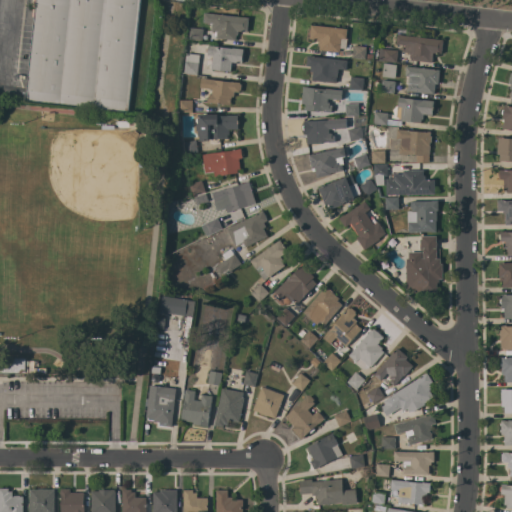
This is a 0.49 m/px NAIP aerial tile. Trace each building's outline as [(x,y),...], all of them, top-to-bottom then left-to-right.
[(140,0),(128,113),(25,101),(35,17),(32,16),(33,0),(140,0)] [(249,17),(247,31),(238,30),(237,35),(236,35),(235,40),(215,38),(216,36),(210,36),(213,13),(249,17)] [(347,28),(346,38),(347,38),(346,48),(340,48),(340,50),(338,50),(338,52),(319,50),(319,46),(318,45),(318,40),(309,39),(310,35),(309,34),(309,32),(310,30),(311,28),(311,24),(347,28)] [(202,41),(188,39),(190,27),(203,28),(202,41)] [(416,36),(416,35),(420,35),(420,37),(443,39),(442,53),(433,52),(432,57),(433,58),(433,60),(432,60),(432,62),(410,60),(410,58),(409,58),(410,52),(404,51),(405,44),(396,43),(397,34),(416,36)] [(210,68),(210,66),(205,65),(206,54),(207,54),(208,45),(214,45),(214,46),(232,48),(232,47),(243,49),(243,53),(244,54),(244,58),(242,59),(242,63),(233,62),(232,65),(231,65),(231,71),(210,68)] [(366,46),(365,58),(352,57),(353,45),(366,46)] [(398,50),(396,62),(378,60),(379,48),(398,50)] [(197,74),(183,73),(186,53),(199,54),(197,74)] [(347,60),(346,69),(338,68),(337,76),(336,76),(336,82),(316,80),(316,81),(311,80),(312,71),(310,71),(310,66),(306,65),(307,55),(347,60)] [(396,64),(395,77),(381,76),(383,63),(396,64)] [(440,69),(438,83),(435,83),(434,94),(407,91),(409,76),(405,76),(406,66),(440,69)] [(362,89),(349,88),(350,76),(364,78),(362,89)] [(214,79),(233,81),(240,82),(240,84),(241,84),(241,90),(239,90),(239,92),(234,91),(233,96),(231,96),(231,98),(230,98),(230,104),(211,102),(211,103),(207,103),(208,96),(209,96),(209,93),(212,94),(212,88),(200,87),(201,78),(214,79)] [(395,81),(394,93),(380,91),(382,80),(395,81)] [(375,81),(381,82),(380,90),(373,89),(375,81)] [(303,86),(326,89),(326,88),(342,90),(341,99),(328,98),(327,102),(329,102),(329,105),(332,105),(331,112),(323,111),(318,110),(318,111),(304,110),(305,103),(301,103),(303,86)] [(401,121),(401,120),(400,119),(396,116),(397,106),(398,96),(404,97),(404,98),(422,100),(422,99),(433,100),(432,114),(423,113),(423,119),(421,118),(420,123),(401,121)] [(192,112),(180,112),(180,99),(192,100),(192,112)] [(358,103),(359,115),(346,116),(345,104),(358,103)] [(511,106),(511,130),(502,128),(503,121),(502,121),(502,119),(503,114),(501,113),(502,109),(504,108),(504,105),(507,105),(507,106),(511,106)] [(387,113),(386,125),(373,124),(374,111),(387,113)] [(196,124),(198,124),(198,114),(218,114),(218,115),(237,115),(238,129),(229,129),(229,134),(228,134),(228,140),(224,140),(224,138),(219,138),(219,139),(217,140),(217,138),(214,138),(214,140),(213,140),(213,139),(210,139),(210,138),(209,138),(209,140),(200,140),(200,136),(198,136),(198,130),(197,130),(196,124)] [(346,118),(346,127),(335,128),(336,135),(334,136),(334,142),(329,142),(329,141),(321,142),(321,143),(307,144),(307,142),(306,142),(306,139),(307,139),(307,137),(304,137),(304,131),(303,132),(301,130),(301,125),(302,123),(304,124),(304,120),(309,120),(328,119),(346,118)] [(361,126),(363,138),(350,141),(348,129),(361,126)] [(409,130),(426,132),(426,131),(430,131),(430,136),(432,136),(431,142),(429,142),(429,145),(430,145),(429,154),(429,162),(416,162),(416,154),(398,153),(399,150),(394,150),(394,149),(387,149),(388,137),(391,134),(394,139),(395,139),(394,146),(399,146),(399,139),(396,138),(397,129),(409,130)] [(511,138),(511,160),(499,160),(499,154),(497,154),(498,148),(497,148),(498,137),(511,138)] [(196,140),(198,152),(185,154),(184,151),(179,152),(178,145),(183,144),(182,142),(196,140)] [(343,147),(345,156),(342,157),(344,164),(342,164),(343,170),(330,173),(330,174),(316,177),(314,167),(312,168),(309,154),(343,147)] [(240,148),(241,150),(243,150),(243,154),(242,156),(242,158),(238,158),(240,169),(237,169),(238,172),(219,175),(219,176),(214,176),(214,172),(204,173),(202,154),(215,152),(215,153),(240,148)] [(385,150),(385,163),(371,162),(371,150),(385,150)] [(366,153),(370,164),(358,169),(353,157),(366,153)] [(387,164),(388,175),(375,175),(374,164),(387,164)] [(386,194),(385,179),(393,179),(393,174),(402,174),(402,172),(403,172),(403,170),(423,170),(423,175),(425,175),(425,179),(434,179),(434,194),(386,194)] [(511,193),(506,193),(506,189),(503,189),(503,179),(499,179),(499,177),(498,176),(498,172),(499,171),(499,170),(511,170),(511,193)] [(347,200),(347,202),(345,203),(345,202),(342,203),(343,204),(330,209),(329,207),(328,208),(327,204),(328,204),(328,203),(325,204),(322,197),(320,195),(320,194),(319,190),(318,187),(322,186),(323,186),(352,174),(355,183),(356,182),(361,194),(354,196),(355,197),(347,200)] [(370,178),(377,188),(366,196),(360,186),(370,178)] [(205,191),(193,195),(189,183),(202,180),(205,191)] [(224,188),(224,189),(249,180),(249,182),(251,183),(252,186),(251,188),(252,190),(248,191),(249,195),(247,196),(249,205),(231,210),(231,211),(227,212),(226,207),(216,210),(214,202),(215,202),(212,192),(224,188)] [(398,209),(385,209),(385,198),(398,198),(398,209)] [(365,200),(370,208),(365,212),(373,224),(377,221),(386,233),(379,238),(380,239),(364,250),(356,238),(359,235),(358,234),(357,234),(350,223),(345,227),(339,218),(344,214),(344,215),(365,200)] [(431,201),(431,200),(438,200),(438,210),(436,210),(436,220),(436,232),(431,232),(431,231),(408,232),(408,223),(407,223),(407,211),(411,211),(411,208),(411,207),(410,207),(410,201),(431,201)] [(511,200),(511,224),(510,224),(505,224),(505,213),(502,213),(502,210),(498,210),(498,200),(511,200)] [(263,210),(267,220),(263,222),(266,226),(263,227),(267,235),(246,246),(245,246),(244,246),(243,244),(244,243),(243,242),(242,242),(242,244),(240,245),(239,243),(235,246),(234,242),(232,243),(229,238),(231,237),(227,229),(263,210)] [(222,228),(210,234),(209,233),(206,235),(205,232),(208,231),(205,223),(216,217),(222,228)] [(511,255),(507,255),(507,246),(505,246),(505,241),(500,241),(500,239),(498,237),(499,234),(500,232),(500,231),(506,231),(506,232),(511,231),(511,255)] [(406,258),(408,258),(408,252),(422,252),(422,249),(421,249),(421,235),(437,235),(436,258),(440,258),(440,263),(442,263),(442,279),(438,279),(438,282),(437,282),(436,293),(414,292),(414,289),(406,289),(406,258)] [(280,239),(288,251),(280,256),(284,261),(282,262),(284,265),(264,280),(250,261),(280,239)] [(200,243),(206,240),(210,247),(203,250),(200,243)] [(225,259),(222,254),(230,249),(241,263),(229,272),(228,271),(221,276),(215,267),(219,264),(219,263),(222,261),(225,259)] [(511,262),(511,287),(502,287),(502,281),(500,281),(499,277),(499,262),(511,262)] [(302,264),(314,277),(312,279),(316,284),(298,302),(293,298),(291,301),(284,294),(281,298),(274,292),(302,264)] [(212,272),(214,276),(213,277),(216,282),(206,287),(200,277),(212,272)] [(260,283),(269,292),(259,302),(251,293),(260,283)] [(325,286),(328,289),(329,289),(330,289),(332,290),(333,292),(333,293),(339,298),(337,300),(342,304),(324,325),(320,321),(317,324),(303,312),(325,286)] [(511,318),(504,318),(504,311),(501,311),(501,304),(499,303),(499,299),(501,298),(501,294),(511,294),(511,318)] [(162,295),(187,299),(195,301),(193,316),(186,314),(185,316),(160,312),(162,295)] [(294,315),(285,325),(276,317),(285,307),(294,315)] [(346,346),(335,337),(330,343),(323,337),(329,330),(330,330),(344,313),(349,307),(350,308),(351,307),(356,311),(355,312),(356,313),(353,317),(357,321),(355,323),(362,328),(346,346)] [(249,316),(247,323),(235,320),(236,313),(249,316)] [(164,321),(163,328),(155,327),(156,320),(164,321)] [(511,349),(504,350),(504,348),(500,348),(500,339),(501,339),(501,336),(500,336),(500,332),(500,325),(506,325),(506,326),(511,326),(511,349)] [(371,366),(370,365),(369,367),(367,368),(364,368),(361,368),(354,362),(355,362),(348,355),(372,327),(376,330),(377,331),(378,331),(379,332),(380,334),(383,337),(378,344),(382,348),(381,349),(384,351),(371,366)] [(318,338),(309,348),(300,340),(309,330),(318,338)] [(397,347),(408,357),(406,359),(413,365),(404,376),(403,375),(394,385),(389,381),(391,379),(389,377),(390,376),(387,373),(380,380),(374,374),(397,347)] [(341,361),(332,370),(322,362),(332,352),(341,361)] [(511,357),(511,381),(504,382),(504,375),(501,375),(501,357),(511,357)] [(28,372),(2,372),(2,371),(0,371),(0,359),(2,359),(2,358),(25,358),(25,360),(28,360),(28,372)] [(219,385),(207,383),(210,370),(222,372),(219,385)] [(254,386),(243,383),(246,370),(258,373),(254,386)] [(355,371),(364,379),(356,390),(346,382),(355,371)] [(426,372),(432,381),(428,384),(431,388),(429,390),(433,397),(424,403),(425,404),(414,411),(409,411),(407,408),(403,411),(400,407),(387,415),(381,407),(385,404),(383,401),(426,372)] [(300,373),(309,380),(301,390),(292,383),(300,373)] [(171,427),(164,426),(164,423),(154,421),(154,418),(145,417),(149,384),(176,388),(171,427)] [(261,386),(284,394),(275,418),(267,415),(267,416),(258,412),(259,412),(253,410),(261,386)] [(384,396),(373,403),(366,393),(378,386),(384,396)] [(222,388),(243,392),(242,397),(244,397),(239,422),(229,420),(228,425),(224,424),(223,426),(215,425),(222,388)] [(185,389),(195,390),(193,400),(201,401),(202,394),(212,396),(211,404),(210,404),(208,420),(209,420),(208,427),(193,424),(194,422),(181,420),(185,389)] [(511,413),(504,413),(504,406),(501,406),(501,389),(511,389),(511,413)] [(292,428),(293,426),(285,417),(300,404),(299,403),(309,394),(314,399),(312,401),(314,403),(308,409),(312,415),(317,410),(324,418),(314,428),(315,429),(310,433),(309,432),(301,439),(292,428)] [(346,410),(351,421),(339,427),(333,415),(346,410)] [(380,426),(367,430),(363,417),(376,413),(380,426)] [(409,445),(405,431),(397,433),(394,424),(425,416),(425,415),(433,413),(436,423),(432,424),(433,429),(430,430),(432,439),(409,445)] [(511,420),(511,445),(504,445),(504,442),(503,442),(503,440),(504,440),(504,434),(501,434),(501,431),(500,431),(500,429),(501,429),(501,425),(500,425),(500,423),(501,423),(501,420),(511,420)] [(307,447),(317,441),(317,440),(332,433),(338,444),(337,444),(342,454),(314,469),(310,461),(313,459),(307,447)] [(395,436),(395,448),(381,448),(381,436),(395,436)] [(426,452),(426,451),(434,451),(434,462),(431,462),(431,465),(429,465),(429,474),(402,473),(402,461),(394,460),(394,451),(426,452)] [(511,476),(509,476),(509,472),(510,472),(510,470),(509,470),(510,467),(507,467),(507,462),(502,462),(502,460),(501,460),(501,453),(502,453),(502,452),(510,452),(511,452),(511,476)] [(349,456),(362,454),(364,466),(351,468),(349,456)] [(388,476),(375,475),(377,463),(389,464),(388,476)] [(341,478),(342,489),(355,488),(356,503),(342,504),(342,502),(318,504),(317,498),(315,499),(315,495),(312,495),(312,492),(300,494),(299,480),(312,478),(312,481),(341,478)] [(390,489),(391,479),(408,480),(408,481),(423,482),(424,482),(430,482),(430,484),(432,486),(431,489),(430,491),(430,492),(427,492),(427,497),(425,496),(424,504),(406,502),(406,503),(398,502),(399,490),(390,489)] [(504,494),(501,494),(501,491),(500,490),(500,487),(501,486),(501,483),(509,484),(509,485),(511,485),(511,508),(506,508),(507,504),(503,504),(504,494)] [(23,511),(0,511),(0,488),(8,488),(8,491),(12,491),(12,496),(14,496),(14,495),(19,495),(19,496),(23,496),(23,511)] [(53,511),(29,511),(30,489),(38,489),(47,489),(54,489),(53,511)] [(60,511),(60,489),(70,489),(70,492),(84,492),(84,511),(60,511)] [(115,511),(91,511),(91,491),(99,491),(99,489),(114,489),(114,491),(115,491),(115,511)] [(146,511),(122,511),(122,489),(131,489),(131,492),(135,492),(135,497),(146,497),(146,511)] [(208,511),(184,511),(184,489),(193,489),(193,492),(197,492),(197,497),(208,497),(208,511)] [(242,511),(216,511),(216,489),(228,490),(228,497),(233,497),(233,499),(243,499),(242,511)] [(177,511),(153,511),(153,491),(160,491),(160,490),(177,490),(177,511)] [(386,492),(384,504),(371,502),(372,490),(386,492)]
